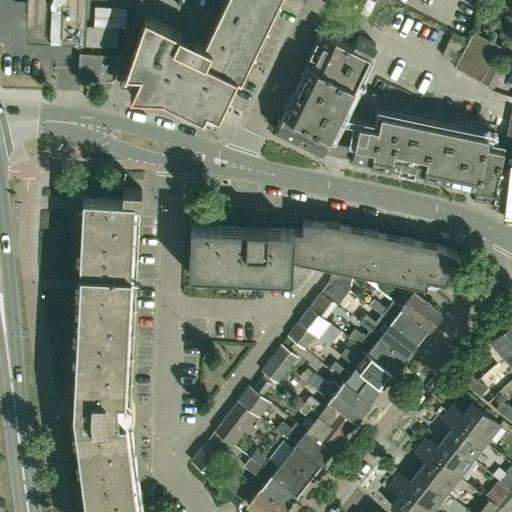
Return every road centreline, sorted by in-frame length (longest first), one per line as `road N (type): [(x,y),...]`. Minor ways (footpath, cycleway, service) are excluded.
road 1 (residential): [(315,511),(442,352),(462,303),(508,238)]
road 2 (residential): [(170,471),(278,330),(268,311),(170,307)]
road 3 (unclassified): [(508,238),(448,212),(281,175)]
road 4 (unclassified): [(178,138),(66,114),(0,112)]
road 5 (unclassified): [(0,136),(86,136),(176,165)]
road 6 (residential): [(309,0),(231,155)]
road 7 (secondary): [(12,388),(0,218)]
road 8 (residential): [(170,471),(159,457),(170,307)]
road 9 (residential): [(170,307),(176,165)]
road 10 (secondary): [(29,511),(12,388)]
